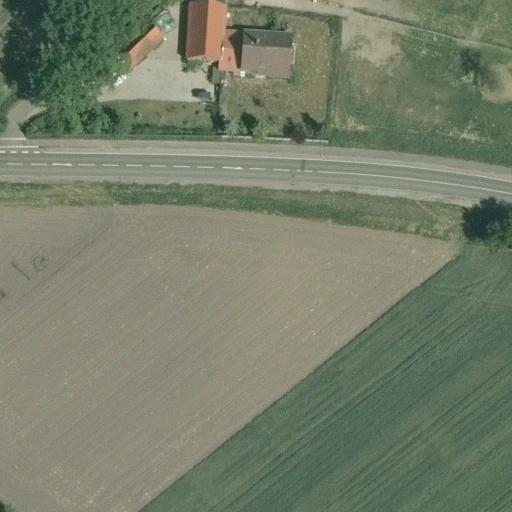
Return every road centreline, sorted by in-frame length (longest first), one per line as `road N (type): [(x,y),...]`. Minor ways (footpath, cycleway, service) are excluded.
road 1 (secondary): [(0,165),(305,174),(511,197)]
road 2 (unclassified): [(129,0),(0,117)]
